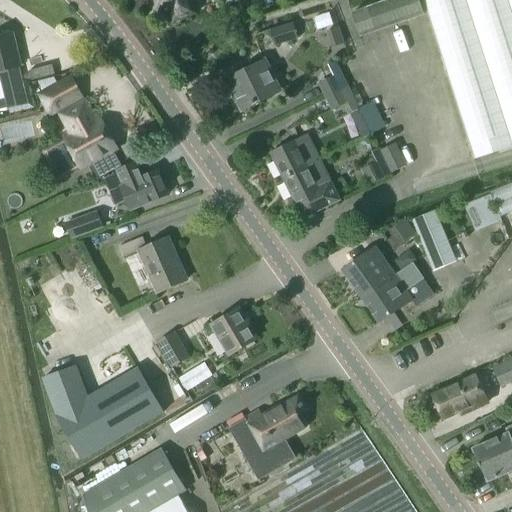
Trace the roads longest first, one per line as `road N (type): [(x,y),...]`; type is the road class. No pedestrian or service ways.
road 1 (tertiary): [(456,511),(87,0)]
road 2 (unknown): [(275,253),(68,364)]
